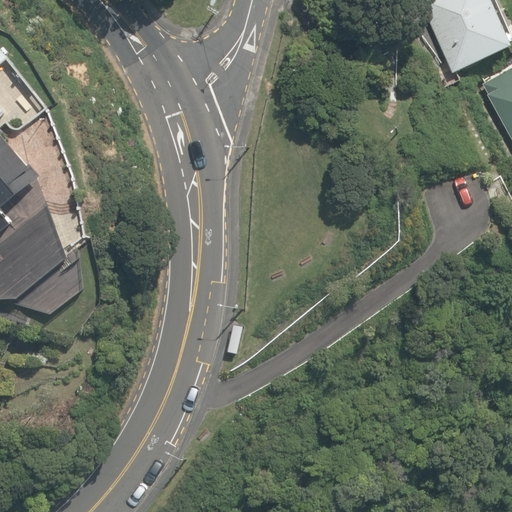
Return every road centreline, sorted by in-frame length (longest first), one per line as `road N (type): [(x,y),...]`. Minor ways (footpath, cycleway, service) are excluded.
road 1 (tertiary): [(180,111),(208,208),(201,295),(150,445),(101,511)]
road 2 (residential): [(247,0),(216,88),(180,111)]
road 3 (tertiary): [(108,0),(180,111)]
